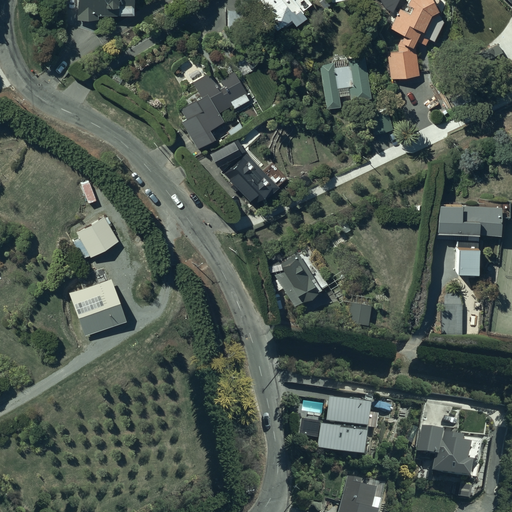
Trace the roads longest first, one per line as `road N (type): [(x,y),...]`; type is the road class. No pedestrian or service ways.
road 1 (unclassified): [(35,94),(128,148),(230,287),(276,445),(276,479),(261,511)]
road 2 (residential): [(35,94),(72,54),(158,0)]
